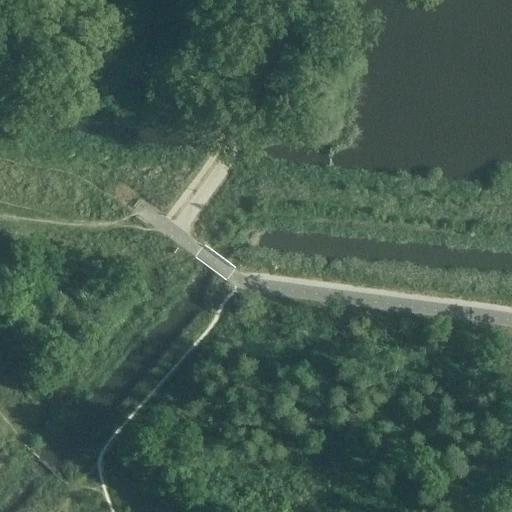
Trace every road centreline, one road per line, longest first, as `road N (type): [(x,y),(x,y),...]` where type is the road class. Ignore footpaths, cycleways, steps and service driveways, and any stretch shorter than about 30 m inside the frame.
road 1 (track): [(57,511),(103,446),(210,338),(241,283)]
road 2 (track): [(0,221),(94,227),(143,211)]
